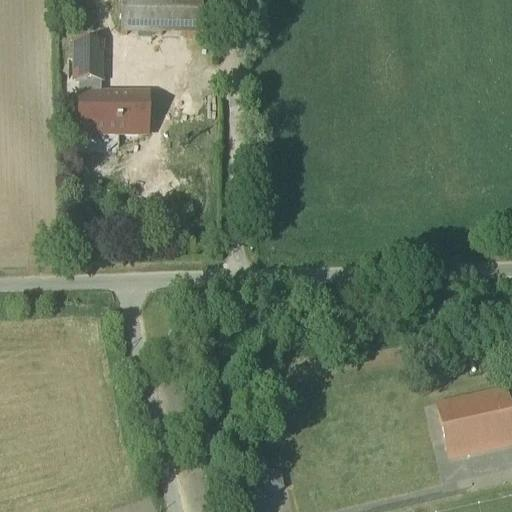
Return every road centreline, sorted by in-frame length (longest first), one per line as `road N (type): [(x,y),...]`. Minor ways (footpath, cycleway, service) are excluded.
road 1 (unclassified): [(511,273),(133,284)]
road 2 (unclassified): [(133,284),(139,380),(172,511)]
road 3 (unclassified): [(133,284),(0,288)]
